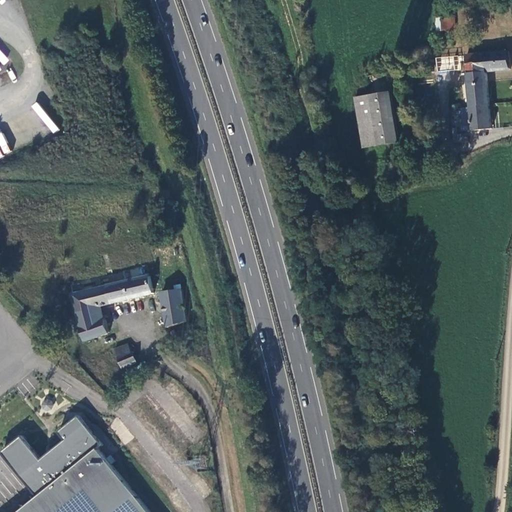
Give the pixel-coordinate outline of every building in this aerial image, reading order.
[(455,17),(437,18),(438,31),(456,31),(455,17)] [(480,54),(466,56),(468,74),(487,72),(510,70),(510,52),(480,54)] [(435,57),(437,72),(463,69),(462,54),(435,57)] [(490,104),(489,84),(487,72),(468,74),(471,106),(485,105),(490,104)] [(391,93),(369,96),(356,98),(365,147),(399,142),(391,93)] [(35,103),(31,106),(53,132),(58,129),(35,103)] [(485,105),(471,106),(472,118),(474,130),(492,129),(490,104),(485,105)] [(472,118),(471,106),(463,107),(464,131),(474,130),(472,118)] [(73,295),(77,312),(102,306),(154,293),(150,276),(73,295)] [(182,289),(161,292),(167,328),(187,322),(182,289)] [(102,306),(77,312),(80,326),(106,318),(102,306)] [(80,326),(84,342),(110,333),(106,318),(80,326)] [(129,344),(115,349),(123,369),(139,363),(135,353),(132,354),(129,344)] [(49,410),(54,401),(45,397),(41,407),(49,410)] [(152,511),(100,448),(106,443),(81,412),(59,431),(65,439),(41,458),(24,438),(5,453),(41,497),(22,511),(152,511)] [(23,500),(26,504),(33,498),(30,494),(23,500)] [(13,508),(15,511),(16,511),(23,507),(19,503),(13,508)]
